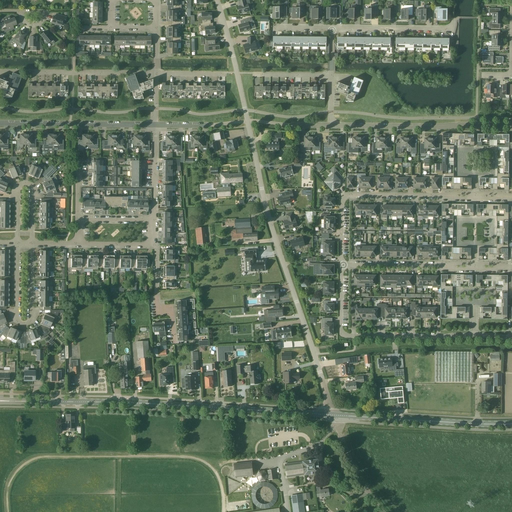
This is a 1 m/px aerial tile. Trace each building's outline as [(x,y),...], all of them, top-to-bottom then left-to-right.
[(248,4),(249,4),(248,0),(243,0),(239,1),(240,6),(238,7),(240,14),(250,11),(248,4)] [(179,6),(179,1),(167,1),(167,6),(174,6),(174,9),(181,9),(181,6),(179,6)] [(299,8),(297,8),(292,8),(290,8),(290,13),(292,13),(292,19),(300,19),(300,15),(304,15),(304,4),(300,4),(299,8)] [(375,14),(375,5),(371,5),(371,7),(369,7),(369,9),(365,9),(365,20),(371,20),(371,14),(375,14)] [(430,17),(430,5),(424,5),(424,8),(422,8),(422,10),(418,9),(418,12),(417,12),(417,16),(419,16),(419,20),(421,20),(421,21),(425,21),(425,20),(426,20),(426,17),(430,17)] [(340,16),(340,6),(335,6),(335,8),(331,8),(331,7),(326,7),(326,19),(331,19),(331,18),(336,18),(336,16),(340,16)] [(358,14),(358,7),(352,6),(352,9),(347,9),(347,13),(345,13),(345,18),(347,18),(347,19),(354,20),(354,14),(358,14)] [(412,13),(412,6),(404,6),(404,9),(401,9),(401,20),(408,20),(408,13),(412,13)] [(286,16),(286,7),(273,7),(273,19),(279,19),(279,18),(283,18),(283,16),(286,16)] [(321,15),(321,7),(316,7),(316,9),(310,9),(310,18),(312,18),(312,19),(318,19),(318,15),(321,15)] [(394,7),(388,7),(388,9),(384,9),(384,11),(383,11),(383,15),(384,15),(384,20),(390,20),(390,15),(394,15),(394,14),(394,7)] [(441,9),(441,7),(434,7),(434,19),(438,19),(438,20),(446,21),(446,10),(441,9)] [(167,11),(167,17),(181,17),(181,9),(174,9),(174,11),(167,11)] [(492,13),(492,19),(503,19),(503,13),(500,13),(500,9),(489,9),(489,13),(492,13)] [(198,24),(208,24),(206,24),(206,20),(211,20),(212,20),(212,13),(208,14),(208,13),(202,13),(202,14),(202,17),(198,17),(198,22),(195,22),(195,25),(198,24)] [(64,24),(66,17),(57,14),(56,17),(53,16),(51,23),(55,25),(55,26),(58,28),(60,26),(61,26),(62,23),(64,24)] [(13,26),(16,25),(14,18),(10,20),(9,17),(3,19),(4,22),(6,28),(3,29),(4,32),(14,29),(13,26)] [(167,22),(172,22),(173,22),(173,25),(181,25),(184,25),(184,17),(181,17),(167,17),(167,22)] [(248,23),(253,21),(252,18),(245,20),(246,23),(238,25),(240,33),(250,30),(248,23)] [(503,19),(492,19),(492,24),(489,24),(489,29),(500,29),(500,24),(503,24),(503,19)] [(208,24),(198,24),(201,24),(201,31),(205,31),(206,35),(211,34),(215,33),(215,27),(208,27),(208,24)] [(166,27),(166,33),(181,33),(181,25),(173,25),(173,27),(166,27)] [(20,47),(24,42),(21,40),(25,35),(24,34),(24,33),(22,32),(21,32),(20,31),(17,36),(16,35),(13,39),(14,39),(12,42),(15,44),(20,47)] [(47,43),(47,44),(51,41),(53,43),(56,40),(52,35),(49,36),(45,31),(40,35),(44,40),(44,41),(46,44),(47,43)] [(492,36),(492,41),(503,41),(503,35),(500,35),(500,31),(489,31),(489,36),(492,36)] [(181,41),(181,33),(166,33),(166,38),(173,38),(173,41),(181,41)] [(36,43),(36,39),(36,37),(35,37),(35,36),(33,36),(31,36),(31,37),(29,37),(29,47),(33,47),(33,51),(39,51),(43,51),(41,43),(39,43),(36,43)] [(276,49),(282,49),(282,38),(277,38),(277,37),(274,37),(274,38),(274,47),(277,47),(276,49)] [(282,37),(282,38),(282,49),(283,47),(285,47),(285,49),(291,49),(291,38),(286,38),(286,37),(282,37)] [(291,37),(291,38),(291,49),(291,47),(294,47),(294,49),(300,49),(300,38),(294,38),(294,37),(291,37)] [(300,37),(300,38),(300,49),(300,47),(303,47),(303,49),(308,49),(309,38),(303,38),(303,37),(300,37)] [(309,37),(309,38),(308,49),(309,49),(309,47),(311,47),(311,49),(317,50),(317,38),(312,38),(312,37),(309,37)] [(317,38),(317,50),(317,47),(320,47),(320,50),(326,50),(326,54),(329,54),(329,44),(326,44),(326,39),(320,38),(320,37),(317,37),(317,38)] [(343,47),(346,47),(346,39),(346,37),(343,37),(343,39),(338,39),(338,43),(335,43),(335,50),(337,50),(343,50),(343,47)] [(352,39),(346,39),(346,47),(346,50),(352,50),(352,48),(355,48),(355,39),(355,38),(352,37),(352,39)] [(216,51),(216,50),(220,50),(219,43),(218,43),(218,38),(213,38),(205,39),(206,46),(209,46),(209,51),(212,50),(212,51),(216,51)] [(253,52),(253,51),(257,50),(255,42),(254,42),(254,38),(248,38),(248,44),(244,45),(246,53),(250,52),(250,53),(253,52)] [(361,48),(364,48),(364,39),(364,38),(361,38),(361,39),(355,39),(355,48),(355,50),(361,50),(361,48)] [(372,48),(373,39),(373,38),(369,38),(369,39),(364,39),(364,48),(364,50),(370,50),(370,48),(372,48)] [(378,48),(381,48),(381,39),(381,38),(378,38),(378,39),(373,39),(372,48),(372,50),(378,50),(378,48)] [(387,39),(381,39),(381,48),(381,50),(387,50),(387,48),(390,48),(390,39),(390,38),(387,38),(387,39)] [(399,50),(405,50),(405,39),(399,39),(399,38),(396,38),(396,39),(396,42),(396,48),(399,48),(399,50)] [(405,38),(405,39),(405,50),(405,48),(408,48),(408,51),(414,51),(414,39),(408,39),(408,38),(405,38)] [(416,51),(422,51),(422,40),(417,39),(417,38),(414,38),(414,39),(414,51),(414,48),(416,48),(416,51)] [(422,38),(422,40),(422,51),(422,48),(425,48),(425,51),(431,51),(431,40),(425,40),(425,38),(422,38)] [(434,51),(440,51),(440,40),(434,40),(434,38),(431,38),(431,40),(431,51),(431,48),(434,48),(434,51)] [(440,38),(440,40),(440,51),(440,49),(443,49),(443,51),(449,51),(449,47),(451,47),(451,41),(449,41),(449,40),(443,40),(443,38),(440,38)] [(166,43),(166,49),(178,49),(178,44),(181,44),(181,41),(173,41),(173,43),(166,43)] [(503,41),(492,41),(492,46),(489,46),(489,51),(500,51),(500,47),(503,47),(503,41)] [(178,54),(178,49),(166,49),(166,54),(177,54),(177,57),(181,57),(181,54),(178,54)] [(503,64),(503,57),(493,57),(493,53),(481,53),(481,57),(483,57),(483,61),(484,61),(484,63),(503,64)] [(20,80),(22,77),(12,74),(8,83),(0,80),(0,88),(6,91),(5,92),(3,98),(11,98),(14,91),(15,91),(17,87),(18,88),(19,84),(18,84),(20,80)] [(151,80),(152,80),(138,85),(134,75),(124,78),(125,82),(126,82),(127,85),(127,86),(128,89),(129,89),(130,93),(132,92),(134,99),(142,99),(142,100),(143,99),(140,93),(152,88),(152,84),(151,80)] [(362,85),(364,81),(354,78),(350,88),(336,82),(336,83),(337,83),(336,86),(336,91),(347,95),(345,102),(353,102),(356,95),(358,95),(359,92),(360,92),(361,88),(360,88),(362,84),(362,85)] [(162,96),(170,96),(170,86),(166,86),(166,83),(162,83),(162,96)] [(28,96),(36,96),(36,86),(32,86),(32,84),(28,84),(28,96)] [(60,84),(60,87),(60,96),(68,97),(68,87),(63,87),(63,84),(60,84)] [(78,97),(86,97),(86,87),(86,85),(83,84),(83,87),(78,87),(78,97)] [(201,96),(209,96),(209,86),(205,86),(205,84),(201,84),(201,86),(202,86),(201,96)] [(209,96),(217,96),(217,86),(213,86),(213,84),(209,84),(209,86),(209,96)] [(217,84),(217,86),(217,96),(225,96),(225,86),(220,86),(220,84),(217,84)] [(255,97),(263,97),(263,87),(263,84),(260,84),(260,87),(255,87),(255,86),(255,97)] [(267,87),(263,87),(263,97),(270,97),(271,87),(271,84),(267,84),(267,87)] [(90,87),(86,87),(86,97),(93,97),(94,87),(94,85),(90,85),(90,87)] [(93,97),(101,97),(101,87),(102,87),(102,85),(98,85),(98,87),(94,87),(93,97)] [(106,87),(102,87),(101,87),(101,97),(109,97),(109,87),(109,85),(106,85),(106,87)] [(109,87),(109,97),(117,97),(117,85),(114,85),(114,87),(109,87)] [(270,97),(278,97),(278,87),(279,87),(279,85),(275,85),(275,87),(271,87),(270,97)] [(278,97),(286,97),(286,87),(286,85),(283,85),(283,87),(279,87),(278,87),(278,97)] [(291,87),(286,87),(286,97),(294,97),(294,87),(294,85),(291,85),(291,87)] [(294,97),(302,97),(302,87),(302,85),(299,85),(299,87),(294,87),(294,97)] [(302,97),(309,97),(310,87),(310,85),(306,85),(306,87),(302,87),(302,97)] [(314,87),(310,87),(309,97),(317,97),(317,87),(318,87),(318,85),(314,85),(314,87)] [(322,87),(318,87),(317,87),(317,97),(325,97),(325,85),(322,85),(322,87)] [(497,98),(497,89),(494,88),(494,85),(487,85),(487,94),(486,94),(485,99),(490,99),(490,98),(497,98)] [(505,95),(509,95),(509,85),(503,85),(503,91),(500,91),(500,98),(505,98),(505,95)] [(214,142),(225,140),(223,132),(212,134),(214,142)] [(23,144),(26,145),(26,134),(21,134),(21,135),(20,135),(20,141),(17,141),(17,150),(20,150),(20,148),(22,148),(23,144)] [(30,134),(26,134),(26,145),(28,145),(29,148),(35,148),(35,142),(31,141),(31,135),(30,135),(30,134)] [(53,145),(53,135),(49,134),(49,135),(48,135),(48,142),(44,142),(43,148),(50,148),(51,145),(53,145)] [(266,150),(271,150),(279,150),(279,148),(280,147),(281,146),(280,145),(279,145),(279,144),(279,143),(278,143),(278,138),(282,138),(282,134),(271,134),(271,138),(274,138),(274,143),(267,143),(266,150)] [(442,134),(442,146),(454,146),(447,145),(447,140),(452,140),(452,143),(455,143),(455,140),(458,140),(458,134),(442,134)] [(474,134),(458,134),(458,140),(462,140),(462,143),(465,143),(465,140),(470,140),(470,146),(474,146),(474,135),(474,134)] [(490,140),(493,140),(493,134),(477,134),(477,135),(477,146),(482,146),(482,140),(487,140),(487,143),(490,143),(490,140)] [(509,134),(493,134),(493,140),(497,140),(497,143),(499,143),(499,140),(505,140),(505,146),(509,146),(509,145),(509,134)] [(58,135),(53,135),(53,145),(56,145),(57,148),(58,148),(58,150),(63,150),(63,142),(59,142),(59,135),(58,135)] [(85,145),(88,145),(88,135),(83,135),(82,135),(82,142),(78,142),(78,151),(82,151),(82,149),(84,149),(85,145)] [(88,135),(88,145),(88,149),(97,149),(97,142),(93,142),(93,136),(92,136),(92,135),(88,135)] [(111,145),(113,145),(113,135),(109,135),(109,136),(108,136),(108,142),(104,142),(103,149),(110,149),(111,145)] [(119,138),(119,136),(118,136),(118,135),(113,135),(113,145),(116,145),(117,149),(122,149),(125,149),(125,138),(119,138)] [(133,136),(133,140),(133,143),(129,142),(129,143),(126,143),(126,149),(129,149),(135,149),(136,146),(139,146),(139,135),(135,135),(135,136),(133,136)] [(143,135),(139,135),(139,146),(141,146),(142,149),(144,149),(144,151),(149,151),(149,143),(145,143),(145,136),(143,136),(143,135)] [(162,141),(162,143),(162,151),(167,151),(167,149),(168,150),(169,146),(172,146),(172,136),(168,136),(167,136),(166,141),(162,141)] [(178,143),(178,141),(178,136),(177,136),(172,136),(172,146),(172,150),(175,150),(177,150),(177,152),(182,152),(182,143),(178,143)] [(195,146),(198,146),(198,136),(193,136),(193,137),(192,137),(192,143),(189,143),(189,150),(194,150),(195,146)] [(202,136),(198,136),(198,146),(200,146),(201,150),(203,150),(203,152),(207,152),(207,143),(203,143),(203,137),(202,137),(202,136)] [(305,150),(307,150),(310,151),(310,147),(310,137),(306,137),(305,137),(305,144),(301,144),(301,152),(305,152),(305,150)] [(315,137),(310,137),(310,147),(313,147),(314,151),(320,151),(320,144),(316,144),(316,137),(315,137)] [(334,151),(334,147),(334,137),(330,137),(330,138),(329,138),(329,144),(325,144),(325,153),(329,153),(329,151),(334,151)] [(339,137),(334,137),(334,147),(337,147),(338,151),(344,151),(344,144),(340,144),(340,138),(339,138),(339,137)] [(353,138),(353,139),(353,144),(349,144),(349,153),(358,153),(358,148),(358,137),(354,137),(354,138),(353,138)] [(363,137),(358,137),(358,148),(361,148),(362,151),(367,151),(367,145),(364,144),(364,138),(363,138),(363,137)] [(377,138),(377,142),(377,145),(373,145),(373,153),(377,153),(382,153),(382,148),(382,138),(378,137),(378,138),(377,138)] [(387,138),(382,138),(382,148),(385,148),(386,151),(391,151),(391,145),(388,145),(388,138),(387,138)] [(404,148),(406,148),(406,138),(402,138),(401,138),(401,145),(397,145),(397,153),(401,153),(401,151),(403,151),(404,148)] [(411,138),(406,138),(406,148),(409,148),(410,152),(411,152),(411,154),(416,154),(416,145),(412,145),(412,138),(411,138)] [(428,148),(430,148),(430,138),(426,138),(426,139),(425,139),(425,145),(421,145),(421,154),(425,154),(425,152),(427,152),(428,148)] [(435,138),(430,138),(430,148),(433,148),(434,152),(440,152),(440,145),(436,145),(436,139),(435,139),(435,138)] [(231,149),(231,151),(232,151),(233,152),(234,152),(235,152),(235,151),(235,150),(235,148),(238,147),(237,142),(236,143),(236,140),(230,141),(230,142),(226,142),(227,149),(231,148),(231,149)] [(442,146),(442,162),(448,162),(448,158),(451,158),(451,155),(448,155),(448,150),(454,150),(454,146),(442,146)] [(503,159),(503,162),(509,162),(509,156),(509,146),(505,146),(497,146),(497,150),(503,151),(503,156),(500,156),(500,159),(503,159)] [(130,166),(141,167),(141,161),(138,161),(138,158),(130,158),(130,166)] [(319,162),(315,166),(319,171),(323,167),(319,162)] [(448,165),(448,162),(442,162),(442,178),(454,178),(454,173),(448,173),(448,168),(451,168),(451,165),(448,165)] [(509,178),(509,162),(503,162),(503,166),(500,166),(500,168),(503,168),(503,174),(497,174),(497,178),(509,178)] [(14,168),(17,177),(23,175),(19,165),(14,168)] [(38,179),(41,173),(42,171),(42,170),(43,167),(38,165),(37,168),(33,177),(38,179)] [(28,175),(33,177),(37,168),(32,166),(28,175)] [(281,178),(293,175),(292,167),(279,170),(281,178)] [(12,179),(17,177),(14,168),(8,170),(12,179)] [(343,184),(344,179),(334,168),(331,171),(333,174),(325,182),(333,191),(340,185),(340,184),(343,184)] [(203,200),(216,199),(215,194),(218,194),(218,197),(231,196),(230,187),(229,188),(228,184),(230,184),(230,183),(243,182),(242,174),(229,175),(229,173),(220,174),(221,185),(222,185),(223,188),(217,188),(218,190),(213,191),(214,192),(203,193),(203,200)] [(353,181),(356,181),(357,174),(347,174),(347,188),(348,188),(352,188),(353,188),(353,181)] [(357,174),(356,181),(359,181),(359,183),(359,188),(360,188),(365,189),(366,178),(366,174),(357,174)] [(393,182),(393,174),(384,174),(384,178),(384,189),(389,189),(389,188),(390,188),(390,182),(393,182)] [(393,174),(393,182),(396,182),(396,188),(397,188),(397,189),(402,189),(402,178),(399,178),(398,175),(396,175),(396,174),(393,174)] [(372,182),(375,182),(375,175),(369,175),(369,178),(366,178),(365,189),(370,189),(370,188),(372,188),(372,182)] [(379,189),(384,189),(384,178),(381,178),(380,175),(375,175),(375,182),(378,182),(377,188),(379,188),(379,189)] [(408,182),(411,182),(411,175),(406,175),(405,178),(402,178),(402,189),(407,189),(407,188),(408,188),(408,182)] [(415,189),(420,189),(420,178),(417,178),(416,176),(411,175),(411,182),(414,182),(414,188),(415,188),(415,189)] [(45,182),(42,183),(44,188),(53,184),(58,183),(58,182),(55,176),(50,178),(51,179),(50,179),(45,182)] [(426,182),(429,182),(429,176),(424,176),(423,178),(420,178),(420,189),(425,189),(425,188),(426,188),(426,182)] [(429,176),(429,182),(432,182),(432,188),(433,188),(433,189),(437,189),(437,188),(438,189),(438,178),(435,178),(435,176),(429,176)] [(0,178),(0,185),(6,188),(8,182),(0,178)] [(453,190),(457,190),(457,183),(454,183),(454,178),(442,178),(442,189),(446,190),(447,184),(451,184),(451,187),(453,187),(453,190)] [(460,184),(457,183),(457,190),(460,190),(460,187),(463,187),(463,184),(467,184),(467,190),(472,190),(472,189),(472,178),(460,178),(460,184)] [(490,190),(494,190),(494,184),(491,184),(491,178),(479,178),(479,189),(479,190),(483,190),(484,184),(488,184),(488,187),(490,187),(490,190)] [(497,184),(494,184),(494,190),(497,190),(497,187),(500,187),(500,184),(504,184),(504,190),(509,190),(509,178),(497,178),(497,184)] [(53,184),(44,188),(46,193),(55,190),(53,184)] [(312,190),(302,189),(301,194),(307,195),(307,200),(312,200),(312,190)] [(290,199),(294,198),(292,191),(282,193),(283,196),(278,198),(280,206),(285,204),(286,206),(291,206),(290,203),(291,203),(290,199)] [(334,206),(335,199),(330,199),(330,196),(325,196),(325,199),(324,198),(324,206),(325,206),(325,209),(332,209),(332,206),(334,206)] [(0,207),(10,208),(10,205),(10,202),(6,202),(6,199),(0,198),(0,207)] [(40,208),(49,208),(51,208),(51,199),(44,199),(44,203),(40,203),(40,206),(40,208)] [(442,204),(442,216),(453,216),(446,216),(446,210),(451,210),(451,213),(454,213),(454,210),(457,210),(458,204),(442,204)] [(474,204),(458,204),(457,210),(461,210),(461,213),(464,213),(464,210),(469,210),(469,216),(474,216),(474,205),(474,204)] [(489,211),(493,211),(493,204),(477,204),(477,205),(477,216),(481,216),(481,210),(486,211),(486,213),(489,213),(489,211)] [(509,205),(493,204),(493,211),(496,211),(496,214),(499,214),(499,211),(504,211),(504,216),(497,216),(508,216),(509,205)] [(283,224),(285,228),(286,228),(286,230),(297,226),(295,219),(294,219),(292,213),(286,215),(288,221),(284,222),(284,224),(283,224)] [(324,220),(324,224),(336,224),(336,220),(335,220),(335,217),(329,217),(329,214),(321,214),(321,220),(324,220)] [(453,216),(442,216),(441,232),(448,232),(448,228),(450,228),(453,228),(453,226),(450,226),(447,226),(447,220),(453,220),(453,216)] [(502,229),(502,232),(508,233),(508,216),(497,216),(497,221),(503,221),(502,226),(500,226),(500,229),(502,229)] [(336,228),(336,224),(324,224),(324,228),(321,228),(321,234),(329,234),(329,231),(335,231),(335,228),(336,228)] [(197,245),(207,244),(205,227),(195,228),(197,245)] [(244,242),(258,241),(257,233),(252,233),(252,227),(236,228),(236,229),(232,230),(232,238),(244,238),(244,242)] [(441,232),(441,248),(453,248),(453,244),(447,244),(447,238),(450,238),(450,235),(448,235),(448,232),(441,232)] [(508,249),(508,233),(502,232),(502,236),(499,236),(499,239),(502,239),(502,244),(496,244),(496,248),(508,249)] [(300,249),(299,248),(305,246),(303,237),(290,241),(293,249),(296,249),(296,250),(300,249)] [(334,249),(334,247),(335,246),(335,244),(334,243),(334,242),(327,242),(327,238),(321,238),(321,244),(324,244),(324,249),(334,249)] [(164,250),(164,255),(175,255),(177,255),(177,250),(175,250),(175,247),(172,247),(172,250),(164,250)] [(452,260),(456,260),(456,254),(453,254),(453,248),(441,248),(441,260),(446,260),(446,254),(450,254),(450,257),(452,257),(452,260)] [(459,254),(456,254),(456,260),(460,260),(460,257),(462,257),(462,254),(466,254),(466,260),(471,260),(471,259),(471,248),(459,248),(459,254)] [(493,260),(493,254),(490,254),(490,248),(478,248),(478,260),(483,260),(483,254),(487,254),(487,257),(489,257),(489,260),(493,260)] [(508,260),(508,249),(496,248),(496,254),(493,254),(493,260),(497,260),(497,257),(499,257),(499,254),(503,255),(503,260),(508,260)] [(334,251),(334,249),(324,249),(323,253),(321,253),(321,259),(327,259),(327,256),(334,256),(334,255),(335,255),(335,252),(334,251)] [(256,251),(245,251),(245,258),(251,258),(251,261),(250,261),(251,272),(266,271),(265,260),(256,261),(256,258),(257,258),(256,251)] [(71,270),(76,270),(76,255),(71,255),(71,260),(68,260),(68,268),(71,268),(71,270)] [(81,255),(76,255),(76,270),(84,270),(84,268),(84,260),(81,260),(81,255)] [(172,260),(172,263),(175,263),(175,255),(164,255),(164,260),(172,260)] [(84,268),(92,268),(92,256),(87,256),(87,260),(84,260),(84,268)] [(92,256),(92,268),(92,270),(98,270),(98,268),(100,268),(100,261),(98,261),(98,256),(92,256)] [(100,268),(109,268),(109,256),(103,256),(103,261),(100,261),(100,268)] [(114,256),(109,256),(109,268),(113,268),(113,270),(117,270),(117,268),(117,261),(114,261),(114,256)] [(117,261),(117,268),(119,268),(119,272),(125,272),(125,268),(125,256),(120,256),(120,261),(117,261)] [(130,256),(125,256),(125,268),(133,268),(133,261),(130,261),(130,256)] [(133,261),(133,268),(133,272),(141,272),(141,271),(141,256),(136,256),(136,261),(133,261)] [(141,256),(141,271),(146,271),(146,269),(149,269),(150,261),(146,261),(146,256),(141,256)] [(319,261),(319,265),(318,265),(318,274),(323,274),(323,275),(334,275),(334,274),(334,273),(334,271),(334,270),(334,265),(324,265),(324,261),(319,261)] [(164,266),(164,271),(177,271),(177,266),(175,266),(175,263),(172,263),(172,266),(164,266)] [(170,277),(170,279),(174,280),(174,277),(177,277),(177,271),(164,271),(164,277),(170,277)] [(441,275),(441,286),(445,286),(445,281),(451,281),(451,284),(453,284),(453,281),(457,281),(457,275),(441,275)] [(473,275),(457,275),(457,281),(460,281),(460,284),(463,284),(463,281),(468,281),(468,287),(473,287),(473,276),(473,275)] [(492,281),(492,275),(476,275),(476,276),(476,287),(480,287),(480,281),(485,281),(485,284),(488,284),(488,281),(492,281)] [(503,281),(503,287),(508,287),(508,280),(508,275),(492,275),(492,281),(495,281),(495,284),(498,284),(498,281),(503,281)] [(174,282),(174,280),(170,279),(170,282),(164,282),(164,288),(177,288),(177,282),(174,282)] [(334,290),(334,287),(333,287),(334,283),(324,282),(323,294),(333,294),(333,290),(334,290)] [(275,290),(275,286),(262,287),(263,294),(260,294),(261,304),(269,304),(269,299),(273,299),(273,300),(276,299),(279,298),(279,296),(279,295),(279,293),(278,292),(278,290),(275,290)] [(445,286),(441,286),(441,302),(447,303),(447,299),(449,299),(449,296),(447,296),(447,291),(452,291),(453,286),(445,286)] [(501,300),(501,303),(507,303),(508,288),(508,287),(503,287),(496,287),(496,291),(501,292),(501,297),(499,297),(499,300),(501,300)] [(9,301),(0,301),(0,309),(2,310),(2,307),(5,307),(9,307),(9,301)] [(330,313),(330,312),(333,312),(333,304),(332,304),(331,304),(331,301),(323,301),(323,308),(324,309),(326,309),(326,312),(327,312),(327,313),(330,313)] [(50,307),(50,302),(48,302),(39,302),(39,307),(43,307),(43,310),(50,310),(50,307)] [(411,302),(411,305),(411,311),(413,311),(413,315),(415,315),(415,317),(416,317),(416,318),(420,318),(420,308),(418,308),(418,305),(415,305),(415,302),(411,302)] [(440,319),(452,319),(452,314),(446,314),(446,309),(449,309),(449,306),(447,306),(447,303),(441,302),(440,319)] [(507,303),(501,303),(501,307),(498,307),(498,309),(501,309),(501,315),(496,315),(496,307),(496,319),(507,319),(507,316),(507,307),(507,303)] [(361,319),(361,308),(357,308),(357,305),(351,305),(351,311),(354,311),(354,316),(356,316),(356,320),(357,320),(361,320),(361,319)] [(379,313),(381,313),(381,305),(377,305),(377,310),(372,309),(371,320),(376,320),(376,319),(377,319),(377,316),(379,316),(379,313)] [(385,305),(381,305),(381,313),(384,313),(384,315),(385,315),(385,318),(386,318),(386,319),(391,319),(391,309),(389,309),(389,308),(387,306),(385,306),(385,305)] [(411,311),(411,305),(406,305),(406,309),(401,309),(401,319),(405,319),(405,318),(407,318),(407,316),(408,316),(408,311),(411,311)] [(452,307),(452,314),(452,319),(456,319),(457,313),(463,313),(463,316),(465,316),(465,319),(469,319),(469,313),(465,313),(465,307),(452,307)] [(491,319),(496,319),(496,307),(483,307),(482,313),(479,313),(479,319),(478,319),(483,319),(483,316),(485,316),(485,313),(491,313),(491,319)] [(282,309),(268,310),(264,311),(265,322),(276,321),(276,317),(283,317),(282,309)] [(45,314),(43,319),(52,323),(54,318),(45,314)] [(333,331),(333,328),(333,323),(332,323),(332,318),(322,318),(322,327),(325,327),(325,335),(333,335),(333,331)] [(52,323),(43,319),(40,324),(45,326),(44,328),(42,330),(43,331),(47,335),(50,332),(48,330),(49,328),(52,323)] [(7,337),(12,339),(16,330),(10,328),(9,332),(7,331),(2,336),(5,338),(7,337)] [(36,328),(31,330),(35,339),(40,337),(40,338),(42,339),(44,338),(47,335),(43,331),(41,332),(38,333),(36,328)] [(277,338),(292,337),(291,328),(276,329),(276,330),(272,330),(273,333),(276,333),(277,338)] [(21,332),(16,330),(12,339),(20,342),(20,344),(26,344),(27,337),(20,337),(19,336),(21,332)] [(30,341),(35,339),(31,330),(26,332),(28,336),(27,337),(26,344),(30,343),(30,341)] [(117,333),(108,333),(108,344),(117,343),(117,333)] [(205,346),(208,346),(208,340),(199,341),(199,352),(205,351),(205,346)] [(140,359),(149,358),(150,358),(148,341),(137,342),(138,359),(140,359)] [(233,346),(217,347),(218,361),(225,361),(224,352),(233,352),(233,346)] [(32,350),(32,351),(37,351),(37,361),(43,361),(43,350),(32,350)] [(473,382),(473,367),(473,364),(473,352),(435,352),(435,382),(473,382)] [(490,361),(500,361),(500,355),(499,355),(499,352),(492,352),(492,355),(490,355),(490,361)] [(141,371),(146,371),(150,371),(149,358),(140,359),(141,371)] [(392,364),(391,358),(379,359),(379,360),(378,361),(378,365),(379,365),(379,367),(384,367),(384,370),(389,369),(389,371),(394,371),(396,370),(396,364),(392,364)] [(77,360),(70,361),(70,368),(73,367),(73,374),(78,374),(77,360)] [(10,370),(3,370),(3,383),(9,383),(9,374),(10,374),(10,372),(15,373),(15,362),(10,362),(10,370)] [(123,363),(124,375),(121,375),(121,388),(129,387),(128,375),(131,375),(130,362),(125,363),(123,363)] [(342,377),(351,376),(349,363),(340,364),(342,377)] [(93,385),(92,373),(96,373),(95,365),(83,366),(84,386),(93,385)] [(251,385),(258,384),(258,379),(260,379),(260,375),(258,375),(257,371),(255,371),(255,365),(246,366),(243,367),(243,365),(237,366),(238,375),(244,374),(244,373),(247,372),(250,372),(250,375),(249,375),(249,378),(250,378),(251,385)] [(29,372),(29,367),(24,367),(24,380),(36,380),(36,372),(29,372)] [(170,379),(174,379),(173,367),(166,367),(167,375),(160,375),(161,385),(170,385),(170,379)] [(56,384),(61,384),(61,370),(56,370),(56,373),(48,372),(47,378),(51,378),(51,382),(56,382),(56,384)] [(227,387),(232,386),(231,370),(222,371),(224,387),(225,387),(227,387)] [(150,371),(146,371),(146,375),(143,375),(143,377),(136,377),(136,387),(144,386),(143,381),(152,381),(151,374),(150,374),(150,371)] [(205,389),(214,388),(213,372),(205,373),(205,389)] [(293,379),(299,379),(299,373),(293,374),(293,372),(283,373),(283,379),(285,379),(286,383),(293,383),(293,379)] [(502,386),(502,374),(493,374),(493,382),(482,382),(482,392),(491,393),(491,386),(493,386),(502,386)] [(197,390),(196,375),(185,376),(186,383),(182,383),(182,388),(186,388),(186,391),(197,390)] [(356,383),(364,382),(363,376),(355,377),(355,381),(350,382),(350,383),(346,384),(346,390),(357,389),(356,383)] [(402,386),(396,387),(386,388),(380,389),(381,399),(397,398),(398,404),(404,403),(402,386)] [(74,415),(72,415),(66,415),(66,422),(62,422),(62,430),(66,430),(66,428),(69,428),(69,432),(74,432),(74,428),(75,428),(74,415)] [(305,475),(320,473),(318,459),(303,462),(285,464),(287,478),(305,475)] [(235,477),(253,476),(252,462),(234,464),(235,477)] [(269,480),(276,479),(275,470),(268,471),(269,480)] [(268,475),(265,471),(258,472),(256,477),(260,482),(266,481),(268,476),(268,475)] [(305,511),(304,500),(310,499),(309,493),(303,494),(291,496),(292,511),(305,511)]
